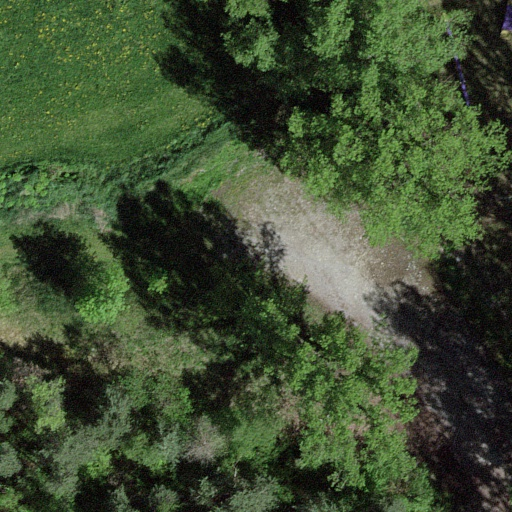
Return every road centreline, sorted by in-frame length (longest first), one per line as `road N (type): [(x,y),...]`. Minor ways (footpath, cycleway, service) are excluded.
road 1 (track): [(0,249),(111,248),(285,265),(382,344)]
road 2 (track): [(511,485),(382,344)]
